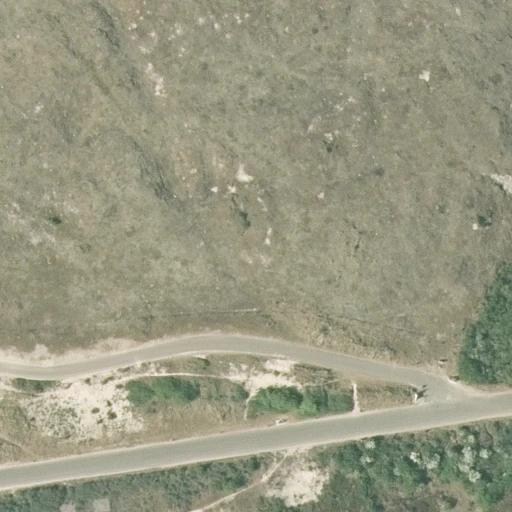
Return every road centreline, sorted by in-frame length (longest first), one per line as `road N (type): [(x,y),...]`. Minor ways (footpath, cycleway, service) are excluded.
road 1 (unclassified): [(477,407),(424,383),(227,341),(90,368),(0,370)]
road 2 (unclassified): [(477,407),(0,479)]
